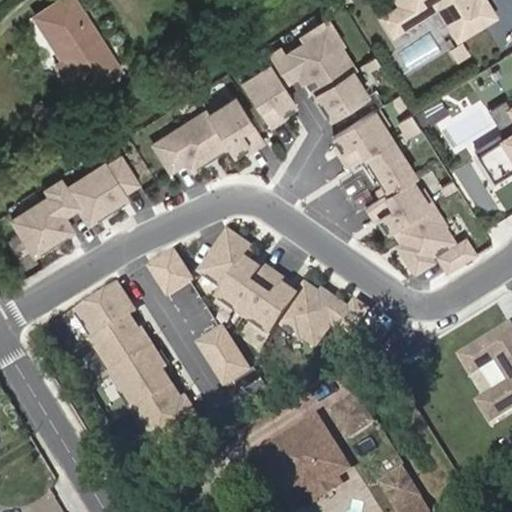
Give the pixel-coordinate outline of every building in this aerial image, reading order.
[(77,96),(120,69),(72,0),(58,0),(33,16),(62,59),(55,65),(77,96)] [(396,0),(400,6),(382,17),(394,35),(420,19),(410,3),(415,0),(433,0),(458,39),(496,16),(485,0),(396,0)] [(343,44),(327,18),(301,34),(305,40),(285,52),(282,47),(265,58),(266,61),(267,60),(283,84),(298,75),(302,81),(306,79),(315,94),(352,70),(353,71),(356,69),(341,45),(343,44)] [(376,56),(365,63),(370,71),(381,64),(376,56)] [(253,74),(242,81),(270,126),(283,117),(281,113),(287,109),(295,104),(283,84),(267,60),(266,61),(251,71),(253,74)] [(315,94),(331,117),(367,94),(353,71),(352,70),(315,94)] [(264,140),(235,96),(224,103),(222,100),(207,110),(229,145),(234,153),(242,148),(248,144),(251,149),(264,140)] [(505,135),(511,131),(511,111),(510,109),(505,100),(489,110),(505,135)] [(511,107),(510,109),(511,111),(511,131),(505,135),(478,152),(495,180),(511,169),(511,107)] [(386,121),(378,108),(334,136),(339,144),(343,150),(339,152),(347,166),(365,155),(392,138),(383,123),(386,121)] [(287,109),(281,113),(283,117),(289,113),(287,109)] [(190,170),(229,145),(207,110),(154,145),(171,171),(185,161),(190,170)] [(412,114),(398,122),(404,130),(417,122),(412,114)] [(417,122),(404,130),(409,139),(422,130),(417,122)] [(375,190),(380,197),(405,182),(416,176),(392,138),(365,155),(370,163),(380,179),(384,185),(375,190)] [(246,153),(251,149),(248,144),(242,148),(246,153)] [(124,192),(138,183),(121,156),(107,165),(105,162),(67,186),(66,187),(78,206),(89,223),(127,198),(124,192)] [(375,182),(380,179),(370,163),(365,166),(375,182)] [(50,194),(12,218),(35,254),(73,229),(64,215),(78,206),(66,187),(67,186),(62,177),(46,188),(50,194)] [(453,179),(442,186),(447,194),(458,187),(453,179)] [(375,220),(380,217),(388,231),(392,229),(433,203),(423,188),(413,195),(405,182),(380,197),(366,206),(375,220)] [(397,245),(414,272),(433,260),(430,256),(454,241),(444,225),(446,224),(433,203),(392,229),(401,243),(397,245)] [(229,230),(200,271),(226,289),(227,290),(248,260),(256,249),(229,230)] [(465,239),(438,256),(447,271),(474,253),(465,239)] [(150,266),(169,295),(194,280),(175,251),(150,266)] [(217,302),(232,313),(234,310),(245,318),(276,273),(264,264),(261,269),(255,265),(248,260),(227,290),(226,289),(217,302)] [(261,269),(264,264),(258,260),(255,265),(261,269)] [(280,324),(293,334),(321,294),(306,283),(298,295),(291,290),(285,286),(288,282),(276,273),(245,318),(256,326),(254,329),(269,339),(280,324)] [(288,282),(285,286),(291,290),(294,286),(288,282)] [(130,315),(136,311),(119,284),(77,311),(93,337),(94,338),(130,315)] [(302,336),(317,346),(334,323),(351,334),(369,309),(356,300),(350,309),(324,290),(321,294),(293,334),(300,338),(302,336)] [(93,337),(90,339),(111,373),(154,346),(142,329),(140,331),(130,315),(94,338),(93,337)] [(511,407),(511,325),(511,324),(462,355),(473,373),(497,358),(511,381),(480,401),(492,420),(511,407)] [(231,340),(207,355),(226,385),(250,369),(231,340)] [(119,389),(133,411),(173,386),(163,371),(167,368),(154,346),(111,373),(121,388),(119,389)] [(149,431),(159,447),(200,420),(186,398),(182,400),(173,386),(133,411),(147,432),(149,431)] [(352,438),(376,423),(360,397),(336,412),(352,438)] [(341,476),(353,468),(321,417),(265,451),(296,503),(313,493),(316,492),(317,485),(324,482),(326,485),(341,476)] [(401,509),(422,496),(407,470),(386,483),(401,509)] [(313,493),(317,501),(345,483),(341,476),(326,485),(324,482),(317,485),(316,492),(313,493)] [(406,511),(428,511),(423,502),(406,511)]
